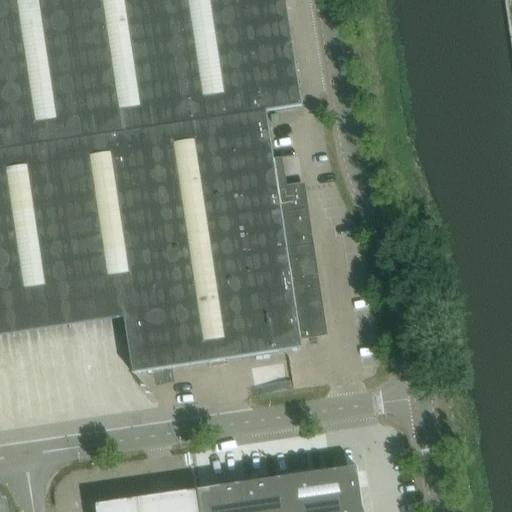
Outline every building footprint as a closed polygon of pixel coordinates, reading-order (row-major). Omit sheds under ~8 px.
[(284,0),(0,0),(0,151),(115,135),(265,113),(301,108),(284,0)] [(151,372),(226,361),(301,350),(299,339),(324,335),(302,187),(277,190),(265,113),(115,135),(151,372)] [(151,372),(115,135),(0,151),(0,314),(121,296),(124,320),(133,375),(151,372)] [(364,511),(359,471),(199,492),(202,511),(364,511)] [(202,511),(199,492),(97,506),(98,511),(202,511)]
